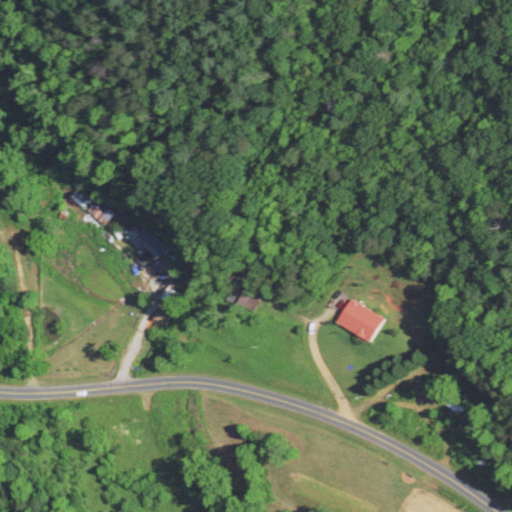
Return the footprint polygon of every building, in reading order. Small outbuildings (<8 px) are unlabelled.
[(78,215),(65,209),(58,225),(71,230),(78,215)] [(130,237),(156,262),(165,253),(139,228),(130,237)] [(241,305),(245,287),(235,284),(230,302),(241,305)] [(377,342),(389,320),(353,300),(340,323),(377,342)] [(471,408),(436,384),(431,392),(465,416),(471,408)]
